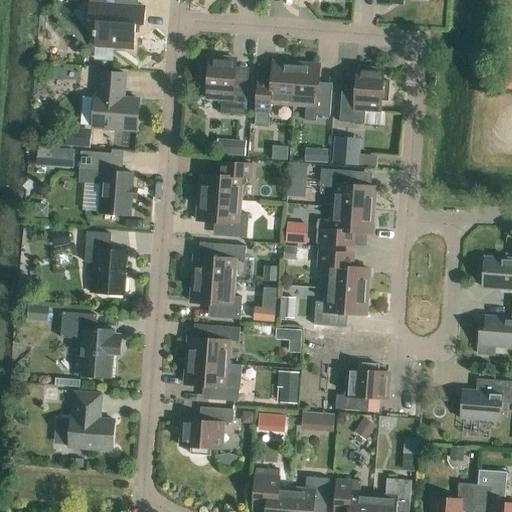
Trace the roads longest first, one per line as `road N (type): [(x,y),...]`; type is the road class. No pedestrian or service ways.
road 1 (residential): [(175,511),(141,484),(174,21),(421,36),(405,220)]
road 2 (residential): [(456,225),(448,329),(433,348),(416,350),(396,323),(405,220)]
